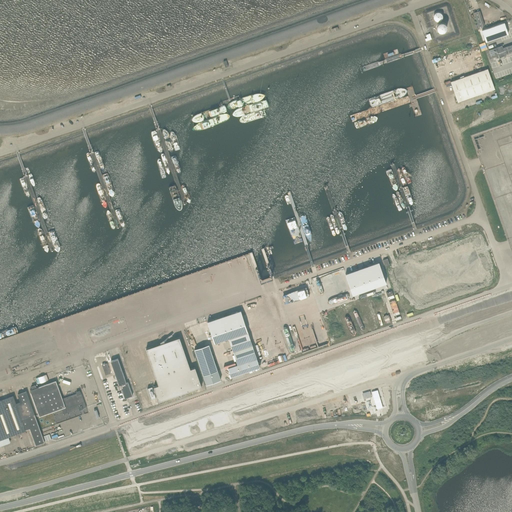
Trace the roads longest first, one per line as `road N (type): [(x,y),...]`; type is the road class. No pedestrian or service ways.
road 1 (unclassified): [(0,463),(508,286)]
road 2 (unclassified): [(508,286),(482,215),(88,354)]
road 3 (unclassified): [(411,7),(0,153)]
road 4 (primary): [(343,424),(0,506)]
road 5 (unclassified): [(399,415),(403,378),(511,339)]
